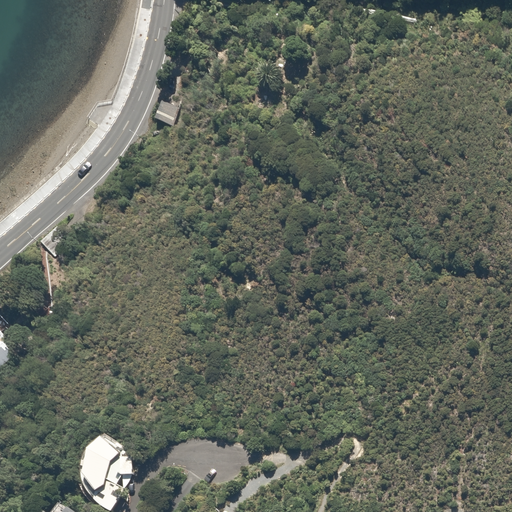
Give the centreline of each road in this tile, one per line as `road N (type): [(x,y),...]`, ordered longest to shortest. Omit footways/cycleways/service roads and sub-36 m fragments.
road 1 (secondary): [(163,0),(142,93),(115,143),(0,252)]
road 2 (residential): [(136,511),(157,460),(184,453),(220,461)]
